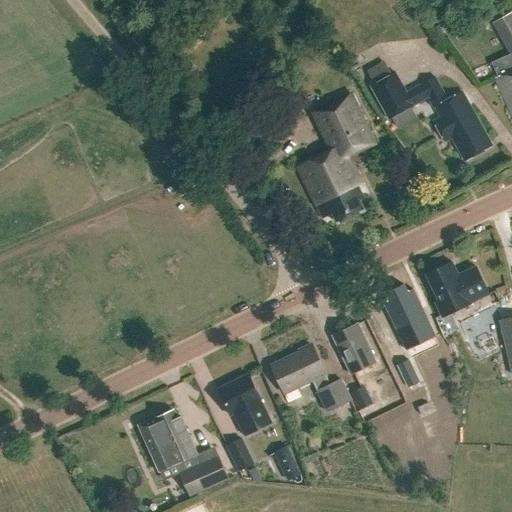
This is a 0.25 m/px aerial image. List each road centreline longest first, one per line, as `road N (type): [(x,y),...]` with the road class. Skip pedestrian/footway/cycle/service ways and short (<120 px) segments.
road 1 (unclassified): [(0,440),(301,295)]
road 2 (unclassified): [(131,69),(280,251),(301,295)]
road 3 (unclassified): [(301,295),(511,199)]
